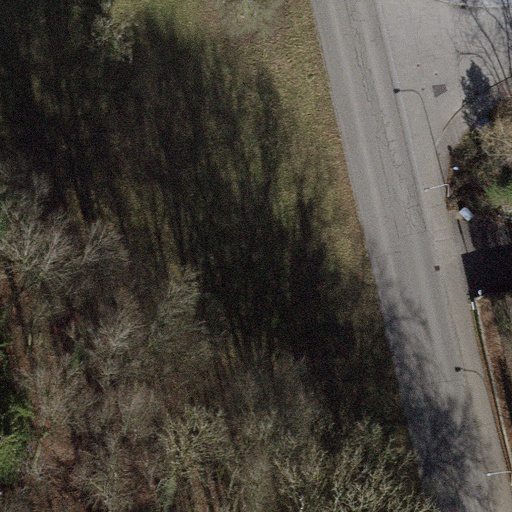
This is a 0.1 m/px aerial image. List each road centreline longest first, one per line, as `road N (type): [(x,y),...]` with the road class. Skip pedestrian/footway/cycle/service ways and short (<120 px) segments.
road 1 (tertiary): [(367,76),(467,511)]
road 2 (residential): [(367,76),(511,40)]
